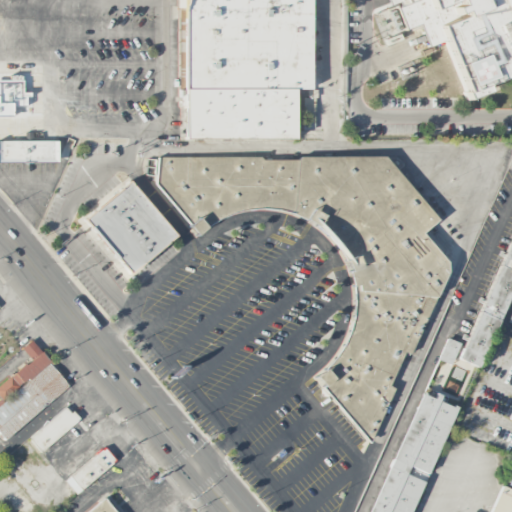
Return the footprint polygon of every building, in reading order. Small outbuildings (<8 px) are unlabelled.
[(181,0),(180,138),(292,139),(292,90),(308,90),(308,0),(181,0)] [(511,0),(511,73),(483,85),(486,92),(467,99),(443,40),(428,47),(419,23),(405,29),(396,8),(399,7),(396,0),(511,0)] [(0,104),(22,104),(22,80),(0,80),(0,104)] [(0,162),(57,162),(57,139),(0,139),(0,162)] [(156,157),(156,184),(193,236),(232,209),(269,209),(316,223),(351,272),(351,315),(339,355),(313,373),(358,436),(372,440),(413,323),(428,312),(444,264),(421,231),(433,223),(433,221),(388,158),(381,156),(156,157)] [(175,236),(129,179),(80,218),(126,276),(175,236)] [(511,234),(460,360),(480,369),(511,291),(511,234)] [(450,365),(459,344),(446,338),(437,360),(450,365)] [(69,386),(31,339),(20,347),(30,359),(0,383),(0,397),(3,401),(0,403),(0,436),(2,439),(69,386)] [(420,393),(368,511),(409,511),(455,407),(434,398),(434,399),(420,393)] [(79,418),(67,404),(27,438),(39,452),(79,418)] [(114,459),(103,446),(64,481),(76,494),(114,459)] [(511,511),(511,490),(498,485),(487,511),(511,511)] [(115,511),(104,498),(86,511),(115,511)]
